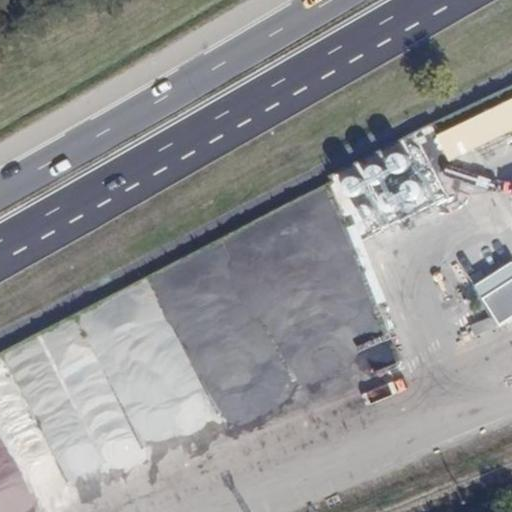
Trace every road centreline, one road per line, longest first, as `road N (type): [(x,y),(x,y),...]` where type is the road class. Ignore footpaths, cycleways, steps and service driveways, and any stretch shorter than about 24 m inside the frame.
road 1 (primary): [(0,239),(432,0)]
road 2 (primary): [(318,0),(0,183)]
